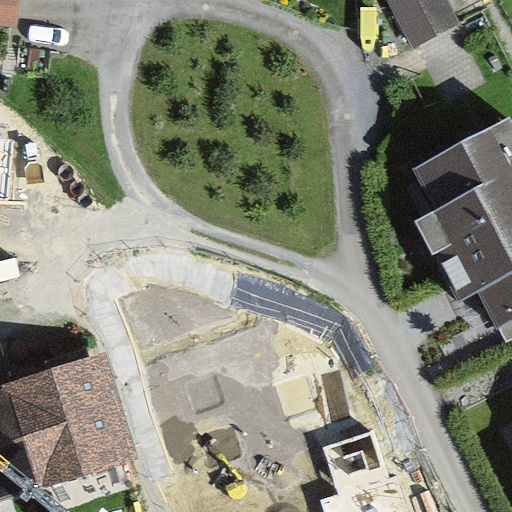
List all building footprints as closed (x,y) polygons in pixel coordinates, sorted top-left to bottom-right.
[(0,0),(0,27),(20,29),(22,0),(0,0)] [(457,22),(445,0),(388,0),(412,46),(457,22)] [(511,332),(511,136),(508,129),(405,183),(490,343),(511,332)] [(15,388),(1,346),(0,346),(0,509),(49,494),(15,388)] [(105,360),(15,388),(49,494),(139,465),(105,360)] [(511,435),(503,440),(511,458),(511,435)] [(314,511),(401,511),(386,479),(314,511)]
